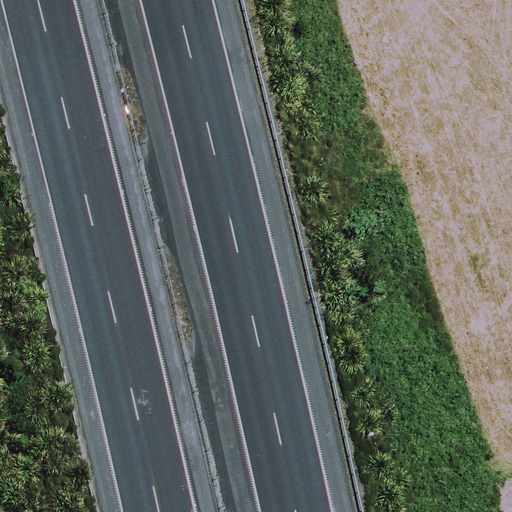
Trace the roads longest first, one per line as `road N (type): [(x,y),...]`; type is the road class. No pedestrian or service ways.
road 1 (motorway): [(184,0),(299,511)]
road 2 (motorway): [(149,511),(36,0)]
